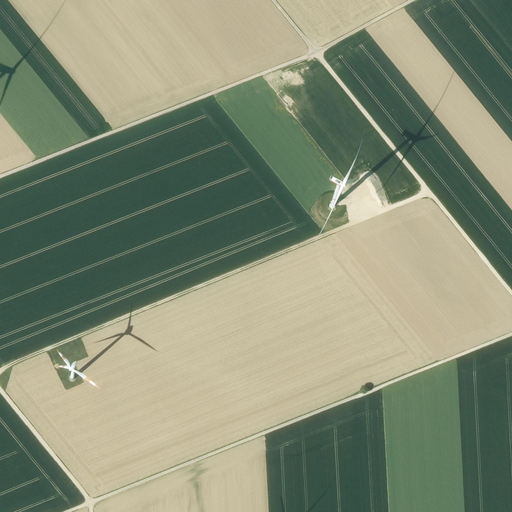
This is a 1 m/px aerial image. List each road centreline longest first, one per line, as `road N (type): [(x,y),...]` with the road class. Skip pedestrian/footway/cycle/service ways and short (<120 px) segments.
road 1 (track): [(89,502),(511,333)]
road 2 (track): [(392,207),(57,344)]
road 3 (track): [(317,52),(0,178)]
road 4 (track): [(511,294),(317,52)]
road 5 (track): [(0,390),(89,498),(90,511)]
